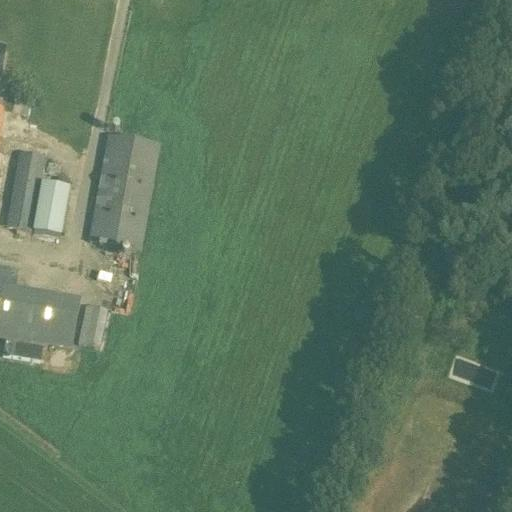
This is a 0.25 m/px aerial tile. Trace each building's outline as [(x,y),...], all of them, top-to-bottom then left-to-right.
[(141,255),(160,148),(107,139),(87,245),(141,255)] [(60,241),(69,193),(41,188),(45,161),(18,156),(5,232),(32,236),(60,241)] [(16,292),(20,274),(0,270),(0,342),(71,355),(80,303),(16,292)] [(99,354),(107,314),(85,309),(76,348),(99,354)] [(4,345),(2,359),(39,365),(42,351),(4,345)]
